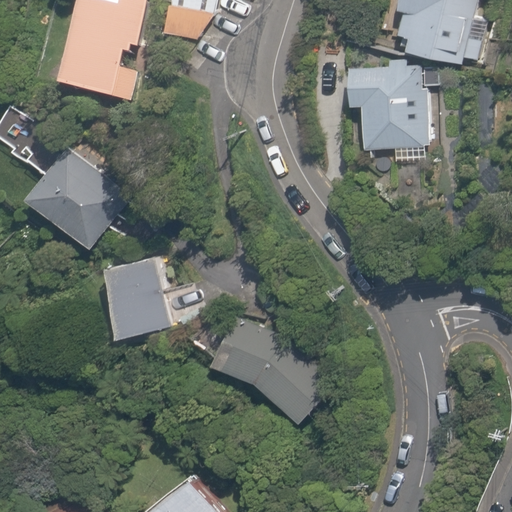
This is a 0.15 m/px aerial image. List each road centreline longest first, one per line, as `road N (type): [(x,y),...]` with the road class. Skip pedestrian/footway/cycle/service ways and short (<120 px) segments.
road 1 (residential): [(286,0),(265,60),(273,133),(302,189),(411,331)]
road 2 (residential): [(393,511),(404,481),(411,331)]
